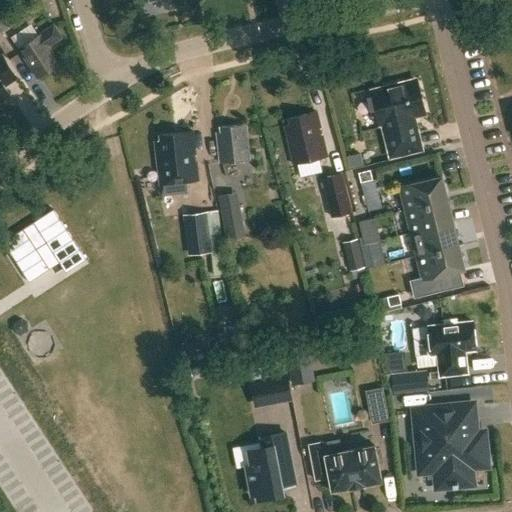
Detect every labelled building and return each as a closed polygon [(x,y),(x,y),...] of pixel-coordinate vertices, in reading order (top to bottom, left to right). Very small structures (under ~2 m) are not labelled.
[(0,32),(9,27),(0,13),(0,32)] [(62,38),(54,25),(40,34),(41,35),(19,50),(38,79),(60,64),(49,47),(62,38)] [(0,56),(0,103),(10,96),(4,87),(17,79),(2,55),(0,56)] [(385,89),(369,93),(376,124),(381,123),(389,156),(417,150),(410,121),(414,115),(423,113),(415,82),(400,86),(399,84),(384,87),(385,89)] [(320,126),(316,111),(288,118),(290,123),(284,125),(293,163),(326,155),(321,135),(320,135),(318,127),(320,126)] [(249,158),(246,124),(220,127),(220,132),(216,132),(219,161),(249,158)] [(155,142),(160,185),(161,196),(187,193),(186,182),(199,181),(193,131),(159,135),(160,141),(155,142)] [(360,154),(347,157),(350,169),(363,165),(360,154)] [(370,171),(358,173),(361,183),(372,180),(370,171)] [(322,178),(332,217),(349,212),(339,173),(322,178)] [(439,178),(399,188),(404,211),(445,201),(439,178)] [(375,184),(361,188),(368,215),(382,211),(375,184)] [(237,230),(230,194),(218,196),(225,232),(237,230)] [(445,201),(404,211),(410,233),(451,223),(445,201)] [(216,211),(183,215),(188,255),(210,253),(212,266),(222,264),(216,211)] [(359,222),(365,244),(380,240),(375,218),(359,222)] [(260,225),(261,235),(279,232),(278,222),(260,225)] [(451,223),(410,233),(416,256),(457,246),(451,223)] [(342,242),(350,271),(365,267),(357,238),(342,242)] [(457,246),(416,256),(422,280),(463,270),(457,246)] [(399,294),(387,297),(389,306),(401,303),(399,294)] [(475,350),(472,322),(457,324),(456,318),(443,320),(443,325),(428,327),(431,355),(437,354),(440,376),(467,373),(464,351),(475,350)] [(187,337),(179,350),(195,360),(203,346),(187,337)] [(310,355),(287,360),(292,386),(314,382),(310,355)] [(498,367),(497,357),(479,360),(481,370),(498,367)] [(202,359),(188,362),(191,377),(205,374),(202,359)] [(429,390),(427,370),(391,374),(393,394),(429,390)] [(255,404),(266,401),(262,380),(251,383),(255,404)] [(487,466),(485,446),(484,430),(476,431),(473,404),(413,410),(419,476),(439,474),(441,487),(452,486),(452,488),(457,487),(457,486),(469,485),(467,468),(487,466)] [(389,421),(387,409),(369,413),(372,424),(389,421)] [(296,486),(285,433),(261,438),(263,449),(248,452),(250,466),(246,467),(251,495),(256,494),(257,499),(282,494),(281,489),(296,486)] [(329,478),(331,491),(381,481),(377,463),(382,462),(379,449),(375,450),(374,445),(324,455),(322,443),(308,445),(315,481),(329,478)]
